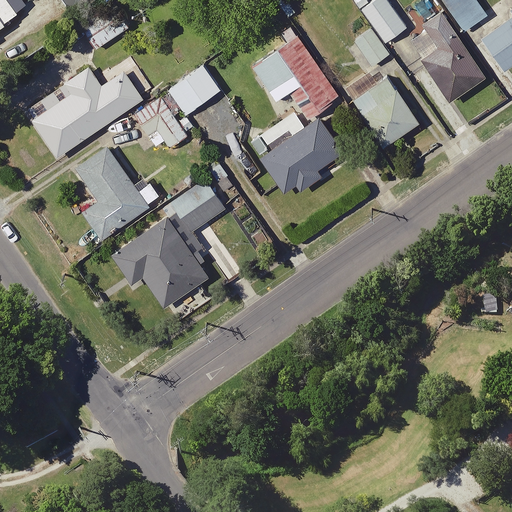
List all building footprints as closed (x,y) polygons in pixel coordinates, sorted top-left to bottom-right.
[(0,0),(0,24),(17,13),(8,0),(0,0)] [(140,18),(128,0),(124,0),(83,26),(95,46),(140,18)] [(412,19),(396,0),(372,0),(371,1),(369,0),(355,0),(388,39),(412,19)] [(487,13),(478,0),(444,0),(464,29),(487,13)] [(511,61),(511,0),(510,0),(492,13),(495,17),(477,29),(482,36),(504,67),(511,61)] [(340,94),(293,25),(283,32),(287,38),(252,62),(277,98),(290,89),(308,116),(340,94)] [(458,54),(447,38),(421,55),(449,98),(485,75),(467,48),(458,54)] [(190,59),(179,43),(154,61),(164,76),(190,59)] [(380,77),(368,60),(341,79),(383,143),(418,120),(386,73),(380,77)] [(221,86),(204,63),(170,88),(187,111),(221,86)] [(100,84),(88,66),(27,107),(58,153),(142,96),(123,68),(100,84)] [(196,145),(161,94),(135,111),(156,143),(170,133),(184,153),(196,145)] [(343,148),(320,115),(306,124),(294,107),(250,137),(285,188),(296,180),(300,187),(320,173),(316,167),(343,148)] [(102,234),(160,195),(145,173),(133,180),(107,142),(76,164),(99,197),(83,207),(102,234)] [(220,160),(210,167),(226,189),(236,181),(220,160)] [(172,164),(162,171),(175,190),(185,183),(172,164)] [(225,205),(203,175),(170,199),(191,228),(225,205)] [(209,273),(167,213),(113,251),(132,280),(143,272),(165,303),(209,273)]
